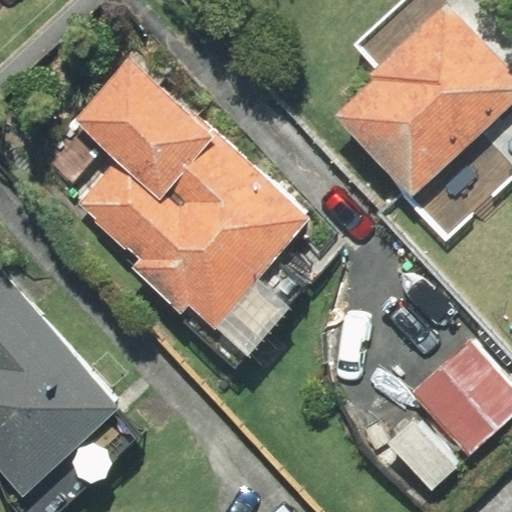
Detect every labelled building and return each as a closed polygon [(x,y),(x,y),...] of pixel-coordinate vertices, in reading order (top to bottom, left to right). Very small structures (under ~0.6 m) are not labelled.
[(443,18),(335,107),(396,181),(504,91),(443,18)] [(43,174),(198,314),(292,210),(137,71),(43,174)] [(0,454),(21,480),(111,404),(0,273),(0,454)] [(511,388),(470,344),(416,394),(468,448),(511,406),(511,388)] [(457,471),(412,420),(380,449),(424,499),(457,471)]
